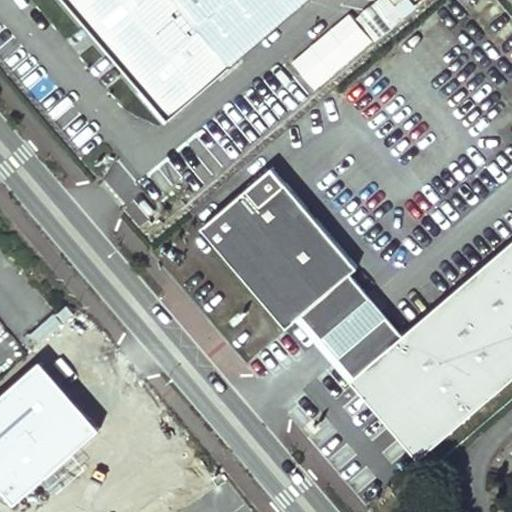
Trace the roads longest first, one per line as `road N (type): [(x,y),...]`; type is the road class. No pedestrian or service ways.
road 1 (secondary): [(322,511),(0,133)]
road 2 (secondary): [(0,169),(292,511)]
road 3 (unknown): [(271,409),(511,203)]
road 4 (unknown): [(134,178),(347,0)]
road 5 (unknown): [(0,1),(134,178)]
road 6 (unknown): [(99,395),(0,478)]
